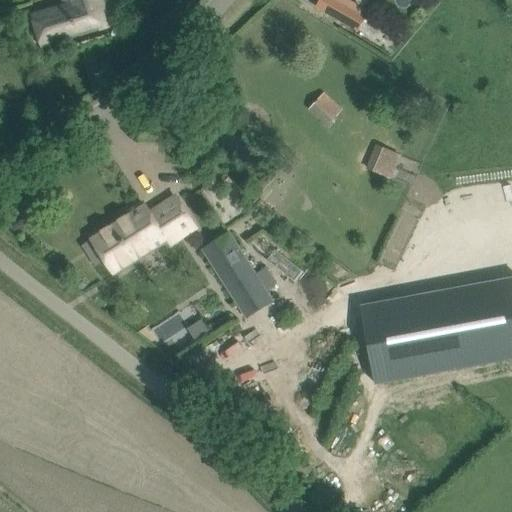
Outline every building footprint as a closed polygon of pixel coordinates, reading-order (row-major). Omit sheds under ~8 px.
[(110,26),(101,0),(68,0),(69,3),(31,15),(41,47),(110,26)] [(356,31),(363,17),(333,0),(320,0),(316,8),(356,31)] [(343,110),(323,92),(307,109),(326,127),(343,110)] [(376,147),(365,168),(388,180),(399,159),(376,147)] [(126,215),(91,237),(115,274),(192,225),(175,198),(149,214),(142,203),(126,214),(126,215)] [(220,239),(203,250),(247,317),(263,307),(272,301),(229,234),(220,239)] [(291,282),(299,272),(271,250),(263,259),(291,282)] [(185,294),(177,279),(166,287),(176,300),(185,294)]
